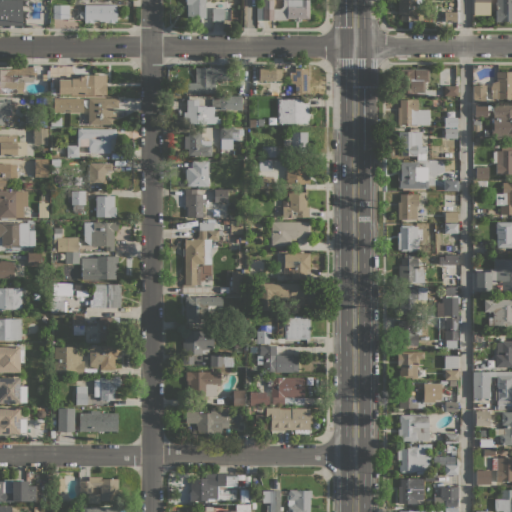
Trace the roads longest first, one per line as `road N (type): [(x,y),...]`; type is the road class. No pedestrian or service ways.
road 1 (residential): [(151,511),(149,0)]
road 2 (primary): [(355,511),(354,0)]
road 3 (tertiary): [(511,44),(0,44)]
road 4 (residential): [(355,455),(0,454)]
